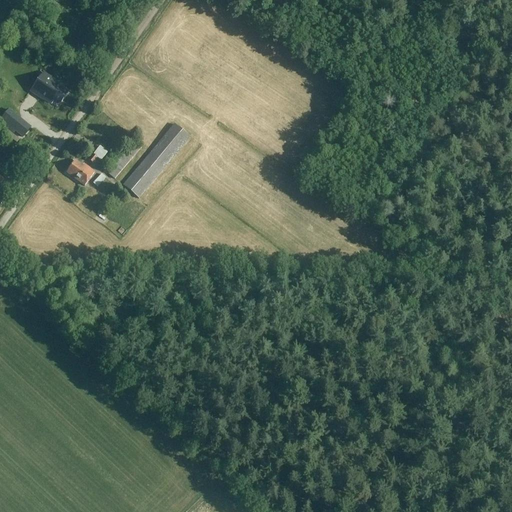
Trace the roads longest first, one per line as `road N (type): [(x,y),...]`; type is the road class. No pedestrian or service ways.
road 1 (unclassified): [(0,227),(161,0)]
road 2 (track): [(390,365),(431,292),(511,221)]
road 3 (track): [(366,511),(443,414)]
